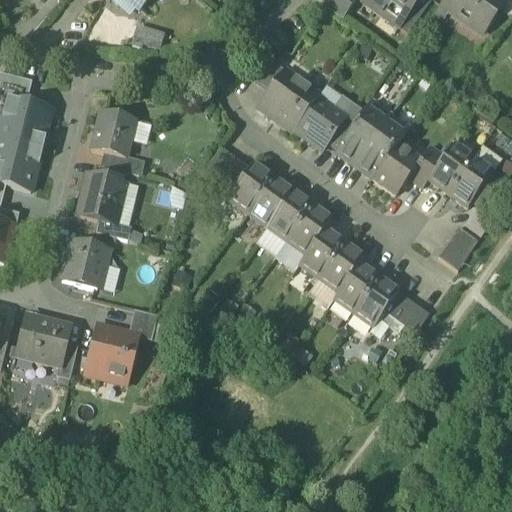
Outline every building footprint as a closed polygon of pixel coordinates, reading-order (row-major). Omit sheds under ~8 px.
[(124,0),(139,13),(150,0),(124,0)] [(331,0),(323,10),(341,22),(357,0),(331,0)] [(385,15),(401,27),(419,0),(360,0),(359,3),(382,19),(385,15)] [(398,31),(407,37),(432,2),(429,0),(419,0),(401,27),(398,31)] [(473,21),(486,31),(498,14),(503,7),(504,6),(496,0),(448,0),(442,9),(468,28),(473,21)] [(503,7),(511,13),(511,0),(496,0),(504,6),(503,7)] [(511,13),(503,7),(498,14),(511,23),(511,21),(511,13)] [(382,19),(398,31),(401,27),(385,15),(382,19)] [(473,21),(468,28),(481,37),(486,31),(473,21)] [(131,46),(159,54),(164,38),(136,30),(131,46)] [(253,84),(269,95),(284,74),(268,63),(253,84)] [(293,136),(294,135),(318,101),(320,99),(284,74),(269,95),(257,111),(293,136)] [(0,78),(0,102),(5,104),(6,103),(25,108),(31,86),(0,78)] [(334,113),(341,103),(325,91),(320,99),(318,101),(334,113)] [(327,148),(340,128),(344,120),(334,113),(318,101),(294,135),(322,155),(327,148)] [(25,108),(6,103),(5,104),(0,126),(0,144),(41,155),(45,143),(43,142),(51,115),(25,108)] [(341,103),(334,113),(344,120),(340,128),(350,135),(363,118),(341,103)] [(371,107),(363,118),(350,135),(336,155),(335,157),(354,170),(389,121),(371,107)] [(102,157),(124,162),(124,161),(128,145),(133,125),(99,117),(90,154),(102,157)] [(373,183),(397,149),(408,134),(389,121),(354,170),(373,183)] [(151,130),(133,125),(128,145),(146,150),(151,130)] [(327,148),(336,155),(350,135),(340,128),(327,148)] [(38,168),(41,155),(0,144),(0,188),(5,189),(30,196),(37,168),(38,168)] [(419,165),(397,149),(373,183),(395,200),(408,182),(420,165),(419,165)] [(447,199),(472,164),(453,150),(444,163),(428,185),(440,193),(441,192),(447,196),(446,198),(447,199)] [(230,158),(220,151),(206,171),(216,178),(230,158)] [(481,151),(472,164),(492,178),(501,165),(481,151)] [(408,182),(423,192),(428,185),(444,163),(429,152),(419,165),(420,165),(408,182)] [(99,170),(139,180),(143,165),(124,161),(124,162),(102,157),(99,170)] [(240,165),(230,158),(216,178),(226,185),(240,165)] [(492,178),(472,164),(447,199),(449,200),(450,198),(456,203),(455,204),(467,213),(472,206),(492,178)] [(250,172),(240,165),(226,185),(236,191),(250,172)] [(511,178),(511,169),(505,165),(498,176),(508,183),(511,178)] [(227,204),(247,218),(272,183),(271,182),(270,184),(263,179),(264,177),(252,169),(250,172),(236,191),(227,204)] [(472,206),(477,209),(493,221),(511,193),(511,192),(492,178),(472,206)] [(97,226),(114,230),(114,228),(124,189),(85,179),(84,183),(82,183),(78,201),(80,202),(75,220),(97,226)] [(247,218),(267,232),(292,197),(280,188),(278,190),(272,185),(273,184),(272,183),(247,218)] [(137,192),(124,189),(114,228),(127,231),(137,192)] [(185,198),(171,191),(168,201),(170,211),(182,214),(185,198)] [(267,232),(286,246),(311,211),(310,210),(309,212),(302,207),(303,205),(292,197),(267,232)] [(480,241),(493,221),(477,209),(464,229),(480,241)] [(286,246),(306,260),(323,235),(331,225),(319,216),(317,218),(311,213),(312,212),(311,211),(286,246)] [(0,227),(11,231),(14,231),(18,218),(0,213),(0,227)] [(92,248),(112,253),(114,242),(126,245),(129,232),(127,231),(114,228),(114,230),(97,226),(94,237),(95,237),(92,248)] [(0,267),(2,268),(11,231),(0,227),(0,267)] [(457,231),(450,241),(470,255),(477,245),(457,231)] [(255,248),(274,262),(286,246),(267,232),(255,248)] [(299,269),(318,283),(343,248),(342,248),(341,249),(334,245),(335,243),(323,235),(306,260),(299,269)] [(450,241),(443,251),(463,265),(470,255),(450,241)] [(60,284),(95,293),(101,270),(104,271),(108,256),(70,246),(60,284)] [(294,276),(299,269),(306,260),(286,246),(274,262),(294,276)] [(318,283),(338,297),(358,269),(363,262),(351,254),(350,256),(343,251),(344,249),(343,248),(318,283)] [(443,251),(436,261),(457,275),(463,265),(443,251)] [(333,304),(353,318),(377,283),(376,282),(375,284),(369,279),(370,277),(358,269),(338,297),(333,304)] [(101,270),(95,293),(113,297),(119,274),(104,271),(101,270)] [(192,281),(177,274),(171,288),(185,295),(192,281)] [(326,314),(333,304),(338,297),(318,283),(306,300),(326,314)] [(377,283),(353,318),(373,332),(378,325),(384,317),(397,297),(385,288),(384,290),(377,285),(379,284),(377,283)] [(397,297),(384,317),(394,324),(408,304),(397,297)] [(238,310),(228,303),(214,321),(225,328),(238,310)] [(408,304),(394,324),(404,331),(418,312),(408,304)] [(107,308),(103,326),(122,330),(126,312),(107,308)] [(256,316),(244,308),(235,321),(246,329),(256,316)] [(418,312),(404,331),(414,338),(428,319),(418,312)] [(138,343),(150,346),(157,321),(132,314),(126,338),(138,340),(138,343)] [(398,340),(404,331),(394,324),(384,317),(378,325),(398,340)] [(16,354),(31,357),(30,362),(32,367),(37,369),(42,369),(56,372),(57,372),(63,348),(68,331),(45,325),(45,328),(24,323),(16,354)] [(99,379),(127,386),(138,343),(138,340),(126,338),(94,329),(82,378),(99,382),(99,379)] [(297,344),(285,335),(275,349),(288,358),(297,344)] [(54,380),(69,384),(77,352),(63,348),(57,372),(56,372),(54,380)] [(312,361),(300,353),(293,362),(305,371),(312,361)]
